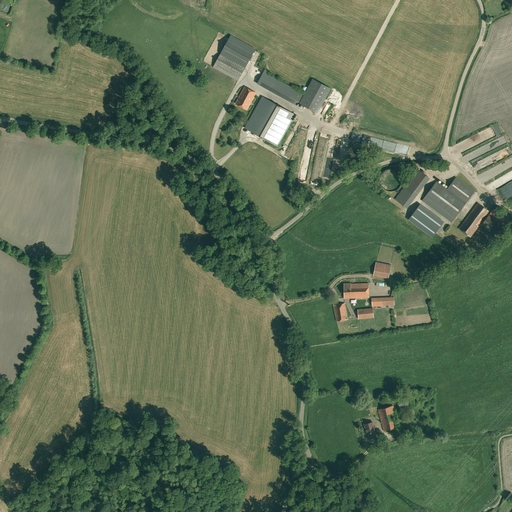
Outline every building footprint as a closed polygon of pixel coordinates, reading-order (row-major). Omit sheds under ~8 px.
[(238,80),(255,50),(230,36),(213,67),(238,80)] [(304,94),(295,89),(264,72),(257,83),(288,100),(297,105),(304,94)] [(300,103),(309,108),(317,113),(330,89),(313,79),(306,92),(300,103)] [(256,93),(245,87),(236,104),(246,110),(256,93)] [(277,146),(286,130),(294,115),(263,97),(246,128),(277,146)] [(452,222),(455,218),(474,192),(455,178),(447,189),(436,181),(426,196),(423,200),(452,222)] [(477,226),(489,211),(478,203),(459,228),(470,237),(478,227),(477,226)] [(432,236),(443,222),(420,205),(409,219),(432,236)] [(496,207),(489,215),(503,225),(509,217),(496,207)] [(481,225),(495,235),(502,226),(489,215),(481,225)] [(376,262),(373,275),(388,278),(391,265),(376,262)] [(344,283),(344,298),(369,298),(368,283),(351,284),(351,283),(344,283)] [(372,298),(372,306),(382,306),(382,305),(394,305),(394,298),(372,298)] [(333,306),(336,321),(348,319),(345,304),(333,306)] [(374,317),(373,308),(358,310),(359,318),(374,317)] [(398,400),(400,409),(411,407),(409,395),(394,398),(395,401),(398,400)] [(378,409),(384,430),(398,427),(395,417),(396,417),(393,405),(378,409)] [(364,424),(368,439),(376,437),(372,422),(364,424)]
